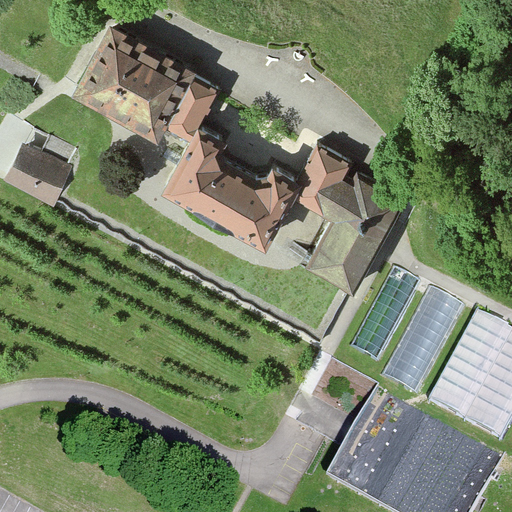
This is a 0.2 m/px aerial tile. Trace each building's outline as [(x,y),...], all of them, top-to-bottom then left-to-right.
[(288,198),(328,221),(303,264),(349,290),(401,201),(313,150),(297,178),(267,161),(259,176),(217,151),(224,139),(195,123),(213,92),(190,79),(193,74),(108,26),(72,92),(156,139),(163,127),(190,141),(163,188),(261,244),(288,198)] [(38,154),(18,143),(0,175),(0,177),(49,204),(68,170),(63,167),(72,152),(47,138),(38,154)] [(377,368),(419,388),(462,298),(387,262),(350,340),(383,356),(377,368)] [(433,400),(506,431),(511,417),(511,323),(472,307),(433,400)] [(465,472),(483,440),(374,383),(328,470),(368,491),(398,435),(417,445),(416,447),(465,472)]
